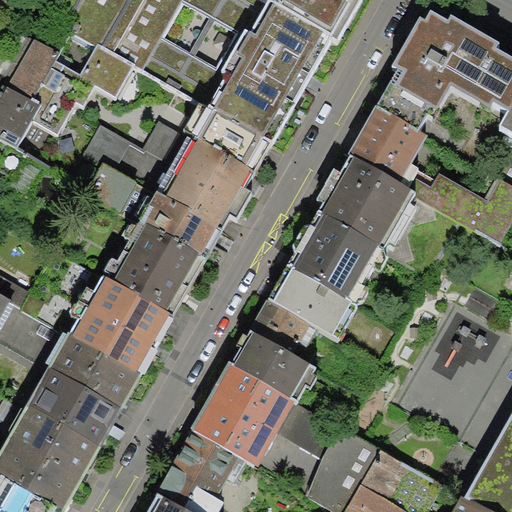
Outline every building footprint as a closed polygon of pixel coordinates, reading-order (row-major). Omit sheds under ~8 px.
[(132,72),(138,75),(181,0),(41,0),(77,20),(69,36),(132,72)] [(251,0),(267,9),(329,44),(334,47),(351,17),(346,14),(354,0),(251,0)] [(329,44),(267,9),(248,42),(243,39),(220,79),(226,82),(207,115),(269,150),(306,85),(329,44)] [(446,84),(508,120),(511,112),(511,68),(492,57),(495,53),(463,34),(460,39),(444,30),(428,21),(415,46),(410,43),(392,74),(397,77),(386,96),(375,115),(415,138),(446,84)] [(27,160),(38,166),(47,150),(50,152),(74,109),(81,113),(89,99),(93,93),(113,104),(132,72),(69,36),(55,59),(28,107),(36,112),(13,153),(27,160)] [(28,107),(55,59),(29,44),(1,92),(28,107)] [(28,107),(1,92),(0,94),(0,144),(13,153),(36,112),(28,107)] [(511,193),(511,112),(508,120),(477,174),(499,186),(511,193)] [(269,150),(207,115),(190,145),(192,146),(251,180),(260,164),(269,150)] [(358,144),(347,163),(413,200),(496,248),(511,220),(511,193),(499,186),(486,210),(435,181),(428,194),(402,179),(423,143),(415,138),(375,115),(358,144)] [(170,169),(185,142),(156,126),(141,152),(170,169)] [(127,147),(98,130),(82,159),(101,170),(110,175),(127,147)] [(0,176),(14,184),(27,160),(13,153),(0,144),(0,176)] [(251,180),(192,146),(159,203),(219,237),(227,222),(234,225),(241,214),(249,199),(243,195),(251,180)] [(381,255),(413,200),(347,163),(338,180),(332,176),(323,191),(329,195),(327,199),(316,218),(377,253),(381,255)] [(110,175),(101,170),(85,199),(137,229),(154,200),(110,175)] [(219,237),(159,203),(154,200),(137,229),(202,266),(203,265),(206,260),(218,238),(219,237)] [(288,267),(285,273),(346,308),(354,293),(358,295),(373,270),(368,268),(377,253),(316,218),(308,232),(302,233),(290,253),(292,259),(288,267)] [(105,286),(170,323),(182,303),(202,266),(137,229),(105,285),(105,286)] [(273,293),(266,305),(307,329),(336,345),(354,313),(346,308),(285,273),(273,293)] [(68,340),(68,341),(137,380),(138,380),(153,353),(170,324),(170,323),(105,286),(105,285),(100,282),(68,340)] [(0,284),(0,302),(7,306),(20,314),(27,300),(0,284)] [(288,361),(307,329),(266,305),(255,325),(248,338),(288,361)] [(229,371),(289,405),(294,408),(313,375),(288,361),(248,338),(247,338),(236,358),(229,370),(229,371)] [(126,399),(137,380),(68,341),(48,375),(118,414),(126,399)] [(251,470),(273,433),(289,405),(229,371),(209,407),(192,436),(236,461),(251,470)] [(48,375),(27,412),(97,451),(102,442),(118,414),(48,375)] [(294,408),(289,405),(273,433),(323,462),(306,501),(324,511),(325,511),(345,511),(358,490),(378,456),(294,408)] [(87,469),(97,451),(27,412),(9,444),(78,484),(87,469)] [(511,511),(511,415),(462,503),(477,511),(511,511)] [(180,457),(155,501),(174,511),(206,511),(236,461),(192,436),(180,457)] [(9,444),(0,459),(0,482),(51,511),(62,511),(68,502),(78,484),(9,444)] [(378,456),(358,490),(387,507),(396,511),(427,511),(439,491),(378,456)] [(51,511),(0,482),(0,511),(51,511)] [(358,490),(345,511),(383,511),(387,507),(358,490)] [(174,511),(155,501),(154,501),(147,511),(174,511)] [(457,511),(477,511),(462,503),(457,511)]
